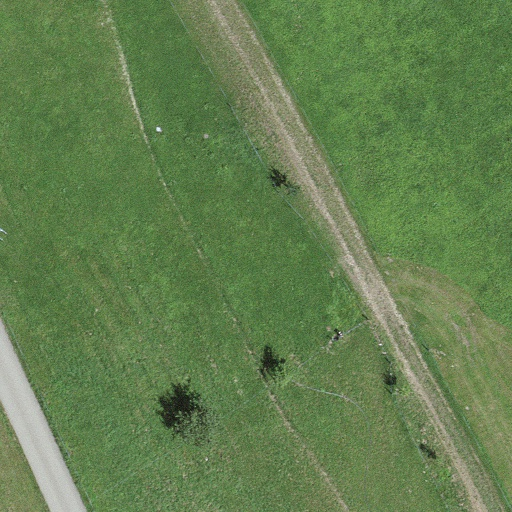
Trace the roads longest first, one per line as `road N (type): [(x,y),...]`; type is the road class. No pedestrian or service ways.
road 1 (track): [(222,0),(494,511)]
road 2 (unclassified): [(66,511),(0,359)]
